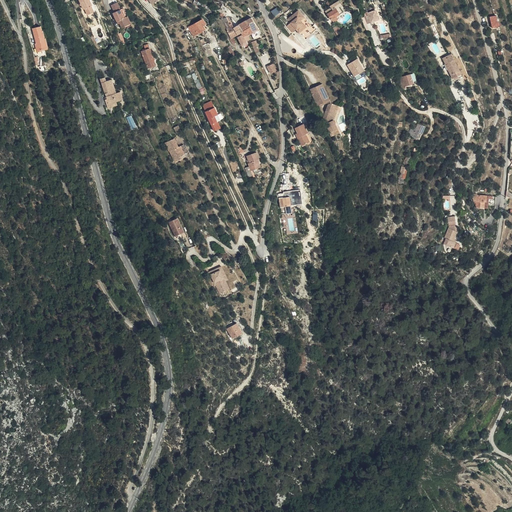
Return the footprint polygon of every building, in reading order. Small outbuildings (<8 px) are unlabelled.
[(78,0),(82,9),(83,9),(86,15),(92,12),(89,6),(90,6),(87,0),(78,0)] [(336,0),(329,6),(328,7),(329,9),(324,12),(329,21),(341,12),(337,6),(339,5),(336,0)] [(125,17),(127,15),(124,7),(120,9),(117,2),(111,5),(114,12),(113,13),(117,21),(119,20),(120,23),(122,27),(129,24),(125,17)] [(378,6),(370,9),(373,19),(381,16),(378,6)] [(298,21),(302,18),(296,11),(286,20),(288,23),(284,26),(289,33),(293,30),(296,33),(303,28),(298,21)] [(227,23),(224,25),(227,30),(232,26),(231,24),(227,17),(225,19),(227,23)] [(258,28),(251,17),(238,25),(243,31),(241,33),(242,35),(238,38),(242,44),(246,41),(244,38),(248,35),(258,28)] [(308,26),(302,18),(298,21),(303,28),(304,29),(308,26)] [(499,30),(496,19),(490,20),(492,32),(499,30)] [(190,26),(195,35),(204,30),(200,21),(190,26)] [(42,35),(43,35),(41,27),(40,27),(39,22),(31,24),(35,39),(33,39),(35,45),(39,44),(40,46),(45,45),(42,35)] [(234,37),(236,36),(241,33),(243,31),(238,25),(233,28),(232,26),(227,30),(226,30),(232,38),(234,37)] [(230,46),(227,47),(233,58),(236,57),(230,46)] [(147,69),(155,66),(149,48),(141,51),(147,69)] [(456,68),(459,66),(450,48),(441,53),(444,58),(445,57),(448,63),(447,64),(451,73),(457,70),(456,68)] [(358,56),(348,61),(354,74),(365,68),(358,56)] [(272,64),(266,66),(269,73),(275,70),(272,64)] [(462,71),(459,66),(456,68),(457,70),(451,73),(453,76),(462,71)] [(413,82),(410,72),(398,75),(402,89),(406,88),(405,84),(413,82)] [(113,95),(109,81),(105,82),(103,78),(99,80),(105,100),(103,101),(105,110),(110,109),(109,105),(114,103),(121,101),(119,93),(115,94),(113,95)] [(326,100),(328,99),(321,82),(309,87),(316,105),(319,103),(326,100)] [(202,103),(205,109),(214,105),(212,99),(202,103)] [(332,102),(330,102),(327,104),(323,111),(321,115),(331,135),(340,131),(334,118),(332,117),(333,108),(332,108),(332,102)] [(214,105),(205,109),(210,122),(213,129),(220,126),(217,119),(220,118),(214,105)] [(304,128),(301,122),(295,126),(297,130),(299,134),(297,135),(301,144),(304,142),(309,140),(305,131),(306,131),(304,128)] [(417,131),(421,132),(424,125),(418,122),(411,134),(415,136),(417,131)] [(174,140),(165,144),(169,152),(175,163),(181,161),(180,158),(184,156),(185,159),(188,157),(184,146),(178,149),(174,140)] [(259,159),(261,158),(258,151),(248,156),(250,162),(250,163),(251,166),(248,167),(252,177),(255,175),(253,170),(262,166),(260,162),(259,159)] [(405,183),(407,166),(401,165),(399,182),(405,183)] [(485,196),(476,194),(475,199),(475,201),(474,207),(481,208),(481,206),(482,201),(484,201),(485,196)] [(287,197),(276,198),(278,208),(289,206),(287,197)] [(488,197),(487,207),(494,208),(495,199),(488,197)] [(182,237),(176,223),(168,227),(174,241),(182,237)] [(445,244),(449,238),(447,237),(449,234),(452,229),(443,224),(439,233),(440,234),(437,239),(445,244)] [(222,263),(220,264),(225,275),(223,276),(228,286),(230,285),(226,278),(228,276),(222,263)] [(225,275),(220,264),(206,271),(213,284),(215,283),(219,291),(228,286),(223,276),(225,275)] [(230,336),(236,334),(235,331),(239,329),(236,322),(226,326),(230,336)]
